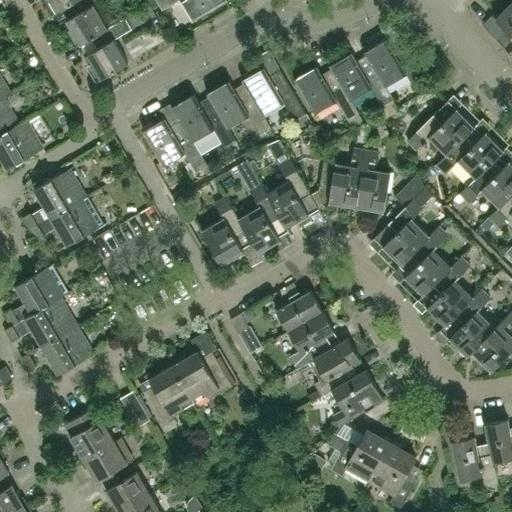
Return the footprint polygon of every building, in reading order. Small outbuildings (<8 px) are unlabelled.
[(78,0),(48,0),(56,13),(71,5),(78,0)] [(108,28),(95,6),(104,0),(78,0),(71,5),(77,15),(66,21),(80,45),(91,39),(90,39),(108,29),(108,28)] [(228,0),(227,0),(155,0),(162,10),(179,0),(180,0),(193,21),(228,0)] [(511,35),(511,2),(495,19),(506,29),(511,35)] [(128,64),(114,40),(131,31),(124,19),(108,28),(108,29),(90,39),(91,39),(97,49),(86,55),(100,80),(128,64)] [(511,35),(506,29),(496,39),(511,54),(511,35)] [(148,33),(122,39),(127,55),(152,48),(148,33)] [(428,86),(401,40),(400,40),(401,41),(391,47),(386,38),(364,51),(366,55),(365,55),(384,86),(385,86),(405,74),(416,93),(428,86)] [(443,67),(433,48),(420,56),(431,74),(443,67)] [(385,86),(384,86),(365,55),(356,60),(351,52),(329,65),(331,68),(350,100),(350,99),(370,87),(381,106),(393,99),(385,86)] [(350,100),(331,68),(321,74),(316,66),(294,78),(315,113),(336,101),(346,119),(358,112),(350,99),(350,100)] [(294,120),(306,114),(280,69),(269,75),(264,67),(242,80),(244,83),(262,115),(263,114),(283,102),(294,120)] [(0,97),(3,96),(4,96),(10,92),(0,74),(0,97)] [(262,115),(244,83),(234,89),(229,80),(207,93),(209,97),(227,128),(228,128),(248,116),(259,134),(270,127),(263,114),(262,115)] [(228,128),(227,128),(209,97),(199,102),(194,94),(172,107),(180,120),(192,142),(193,141),(213,129),(224,147),(235,141),(228,128)] [(0,135),(20,124),(19,123),(4,96),(3,96),(0,97),(0,135)] [(446,154),(437,163),(475,126),(448,99),(407,140),(417,149),(429,137),(446,154)] [(169,126),(165,118),(143,131),(168,174),(189,162),(195,172),(206,165),(193,141),(192,142),(180,120),(169,126)] [(0,157),(7,169),(43,148),(26,119),(19,123),(20,124),(0,135),(0,157)] [(476,177),(501,152),(504,149),(478,123),(475,126),(437,163),(446,172),(459,160),(476,177)] [(320,185),(332,187),(329,203),(357,208),(366,150),(353,148),(351,164),(323,160),(320,185)] [(384,212),(391,171),(376,168),(378,152),(366,150),(357,208),(384,212)] [(499,207),(511,193),(511,162),(501,152),(476,177),(460,192),(470,201),(482,189),(499,206),(499,207)] [(291,158),(279,164),(288,180),(267,192),(287,228),(320,209),(297,169),(291,158)] [(29,229),(86,196),(70,168),(33,189),(44,207),(33,213),(31,211),(22,217),(29,229)] [(259,207),(239,218),(255,247),(259,253),(291,235),(287,228),(267,192),(255,172),(243,179),(259,207)] [(418,174),(395,196),(406,206),(415,197),(425,187),(418,174)] [(401,265),(414,252),(430,236),(429,235),(412,218),(424,206),(422,205),(433,194),(425,187),(415,197),(406,206),(391,221),(399,229),(382,246),(401,265)] [(511,213),(511,193),(499,207),(499,206),(489,217),(498,226),(511,213)] [(56,227),(67,246),(103,225),(86,196),(29,229),(37,242),(46,237),(45,234),(56,227)] [(255,247),(239,218),(226,196),(215,203),(224,218),(203,231),(223,266),(255,247)] [(369,242),(387,234),(380,218),(369,223),(371,229),(365,232),(369,242)] [(423,295),(436,282),(452,266),(435,249),(447,238),(437,228),(429,235),(430,236),(414,252),(422,260),(405,277),(423,295)] [(452,266),(436,282),(444,291),(427,308),(445,325),(458,312),(474,297),(473,296),(457,280),(469,267),(460,258),(452,266)] [(4,313),(11,326),(61,297),(68,293),(51,264),(15,285),(25,303),(13,310),(12,308),(4,313)] [(481,288),(473,296),(474,297),(458,312),(466,321),(449,338),(468,356),(472,352),(471,352),(496,327),(479,310),(491,298),(481,288)] [(323,310),(311,289),(302,294),(300,290),(289,296),(292,300),(277,309),(289,330),(323,310)] [(77,325),(61,297),(11,326),(4,330),(12,342),(32,330),(41,346),(77,325)] [(323,310),(289,330),(301,351),(291,357),(298,369),(310,361),(315,359),(314,358),(334,347),(333,346),(327,336),(336,331),(323,310)] [(491,372),(511,350),(511,333),(510,331),(511,328),(511,310),(496,327),(471,352),(472,352),(491,372)] [(94,353),(77,325),(41,346),(58,374),(94,353)] [(251,353),(263,346),(251,325),(239,332),(251,353)] [(321,380),(315,384),(322,396),(333,390),(333,389),(359,374),(359,373),(353,363),(361,358),(349,337),(333,346),(334,347),(314,358),(315,359),(310,361),(321,380)] [(232,385),(212,351),(202,357),(198,350),(173,364),(196,402),(219,388),(221,392),(232,385)] [(37,365),(29,353),(20,358),(28,370),(37,365)] [(196,402),(173,364),(149,379),(153,386),(143,392),(164,426),(175,420),(172,416),(196,402)] [(0,387),(12,380),(5,367),(0,369),(0,387)] [(385,399),(367,368),(359,373),(359,374),(333,389),(333,390),(344,409),(334,415),(340,426),(385,399)] [(137,427),(150,420),(133,391),(121,398),(137,427)] [(114,440),(102,419),(105,417),(98,405),(65,424),(72,435),(71,436),(84,458),(114,440)] [(511,427),(511,428),(509,418),(485,423),(489,443),(490,443),(494,462),(494,461),(511,457),(511,427)] [(371,480),(392,443),(368,429),(359,445),(348,439),(332,469),(343,475),(348,467),(371,480)] [(195,461),(207,446),(192,434),(180,449),(195,461)] [(490,443),(489,443),(478,445),(475,435),(452,440),(461,479),(483,474),(486,486),(499,483),(494,461),(494,462),(490,443)] [(124,464),(132,460),(119,437),(114,440),(84,458),(97,480),(100,478),(103,484),(127,470),(124,464)] [(401,508),(418,478),(407,472),(416,456),(392,443),(371,480),(395,493),(390,501),(401,508)] [(327,460),(312,451),(301,461),(314,480),(327,460)] [(0,484),(9,479),(6,473),(9,471),(0,455),(0,484)] [(130,475),(127,470),(103,484),(119,511),(150,494),(137,471),(130,475)] [(0,511),(18,511),(26,508),(9,479),(0,484),(0,511)] [(160,511),(150,494),(119,511),(160,511)]
